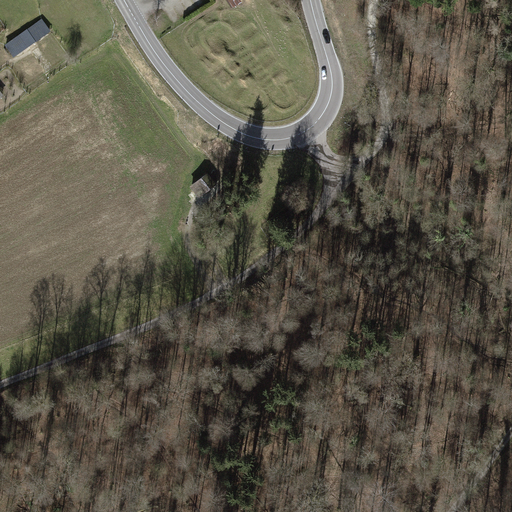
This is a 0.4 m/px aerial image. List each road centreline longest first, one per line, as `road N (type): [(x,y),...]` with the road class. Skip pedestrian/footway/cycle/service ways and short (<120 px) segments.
road 1 (track): [(0,394),(210,291),(287,234),(329,183),(328,160),(307,129)]
road 2 (primary): [(119,0),(182,89),(232,129),(274,140),(307,129),(329,93),(309,0)]
road 3 (track): [(379,0),(373,36),(386,130),(377,149),(352,163),(328,160)]
